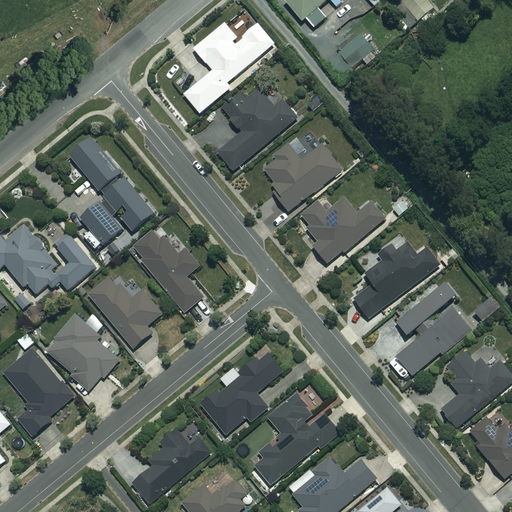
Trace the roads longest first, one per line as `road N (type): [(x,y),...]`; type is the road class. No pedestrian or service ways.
road 1 (residential): [(279,285),(469,511)]
road 2 (residential): [(102,69),(279,285)]
road 3 (residential): [(279,285),(83,447)]
road 4 (residential): [(0,153),(102,69)]
